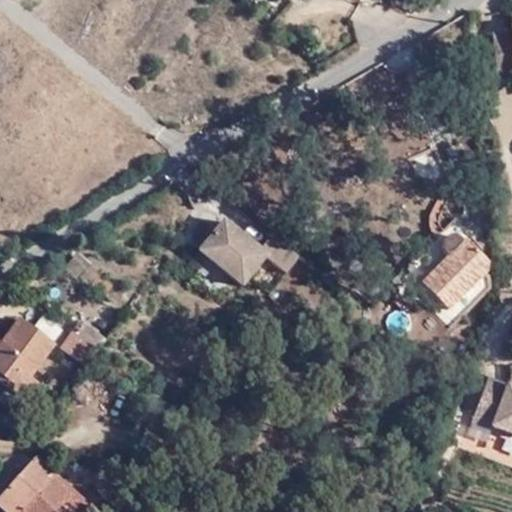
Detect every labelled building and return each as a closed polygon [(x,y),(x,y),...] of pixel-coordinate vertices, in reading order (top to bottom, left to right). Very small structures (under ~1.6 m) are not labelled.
[(511,33),(494,36),(500,77),(511,76),(511,33)] [(279,284),(292,268),(265,246),(252,262),(218,231),(193,261),(235,296),(259,268),(279,284)] [(438,310),(478,262),(450,238),(447,240),(434,234),(426,244),(432,257),(407,285),(438,310)] [(85,309),(94,297),(70,280),(60,292),(85,309)] [(41,383),(32,376),(55,344),(52,342),(62,328),(43,314),(33,328),(18,317),(1,341),(0,340),(0,372),(8,379),(4,385),(27,402),(28,402),(41,383)] [(78,317),(70,328),(93,345),(96,347),(104,336),(78,317)] [(56,344),(80,361),(93,345),(70,328),(56,344)] [(93,345),(80,361),(84,363),(96,347),(93,345)] [(0,381),(4,385),(8,379),(0,372),(0,381)] [(511,379),(509,387),(489,379),(474,421),(494,429),(497,427),(511,432),(511,379)] [(96,511),(34,456),(0,490),(0,494),(19,511),(96,511)]
